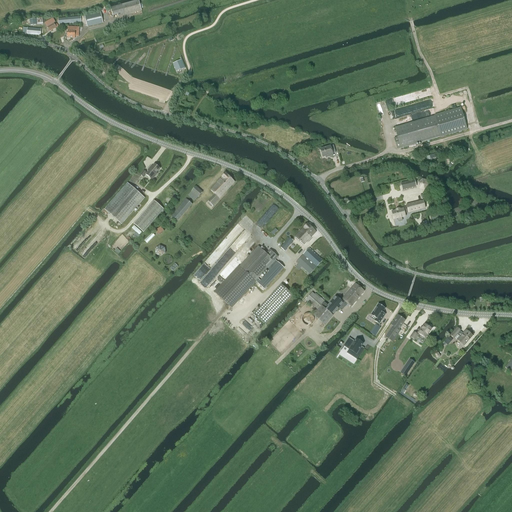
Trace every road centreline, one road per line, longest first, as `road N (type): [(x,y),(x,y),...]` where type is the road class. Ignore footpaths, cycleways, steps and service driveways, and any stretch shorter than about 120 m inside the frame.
road 1 (unclassified): [(511,279),(434,277),(390,264),(283,153),(145,108),(63,49),(0,37)]
road 2 (tertiary): [(511,315),(427,307),(370,288),(313,222),(261,180),(125,129),(47,78),(0,70)]
road 3 (track): [(51,511),(225,308),(202,284)]
road 4 (track): [(318,181),(386,151),(511,121)]
